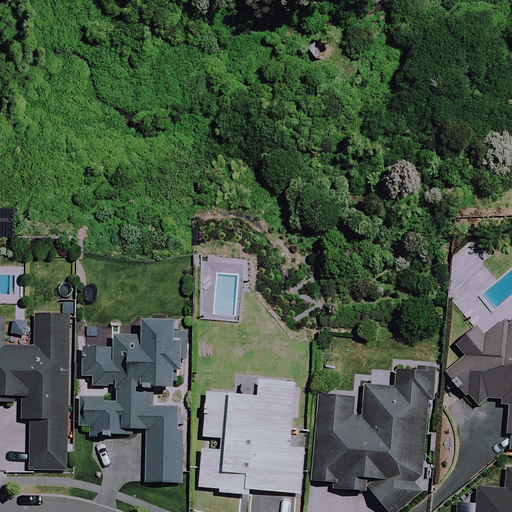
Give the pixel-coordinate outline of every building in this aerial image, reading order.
[(13,212),(0,211),(0,240),(12,241),(13,212)] [(70,318),(35,317),(35,323),(7,322),(7,348),(0,347),(0,403),(17,404),(17,397),(24,397),(23,421),(31,422),(30,472),(68,472),(70,318)] [(483,339),(474,326),(451,343),(461,356),(448,365),(456,378),(451,381),(458,390),(462,387),(478,411),(493,401),(502,402),(501,410),(509,411),(506,436),(511,436),(510,451),(511,451),(511,324),(511,326),(507,321),(483,339)] [(144,485),(183,486),(183,433),(179,433),(179,411),(154,411),(155,391),(174,391),(174,384),(182,384),(182,346),(176,346),(176,325),(145,325),(145,338),(116,337),(116,349),(86,349),(86,380),(94,380),(94,388),(117,388),(117,399),(80,398),(79,436),(130,437),(130,431),(145,431),(144,485)] [(413,485),(422,478),(426,403),(434,404),(436,371),(397,368),(396,388),(366,386),(365,400),(355,400),(318,397),(313,482),(334,484),(333,491),(370,493),(387,511),(402,511),(421,495),(413,485)] [(250,498),(250,491),(302,493),(304,447),(290,447),(293,386),(293,378),(234,375),(233,393),(205,392),(203,441),(206,441),(205,452),(199,452),(198,488),(220,489),(219,497),(250,498)] [(505,492),(476,489),(474,508),(472,508),(471,511),(511,511),(511,471),(507,472),(505,492)]
